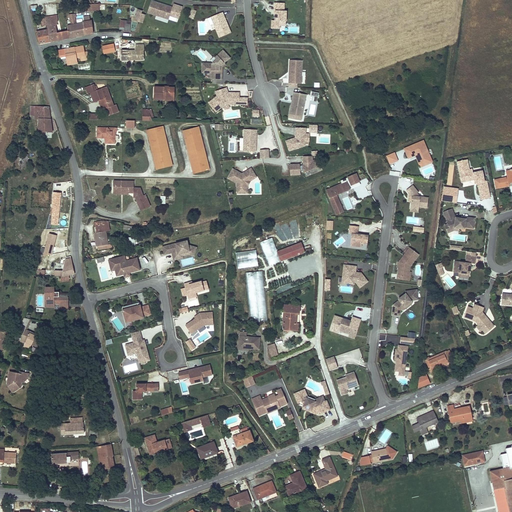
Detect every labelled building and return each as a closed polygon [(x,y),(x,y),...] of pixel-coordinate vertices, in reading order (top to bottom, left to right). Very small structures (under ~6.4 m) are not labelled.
[(174,4),(173,7),(152,0),(147,13),(168,20),(170,17),(178,20),(182,7),(174,4)] [(271,28),(280,28),(280,25),(286,25),(287,8),(285,8),(285,2),(274,1),(273,19),(271,19),(271,28)] [(146,15),(141,13),(142,11),(137,9),(134,17),(135,17),(134,20),(142,23),(146,15)] [(223,12),(211,17),(219,37),(231,32),(223,12)] [(48,17),(48,21),(49,24),(50,28),(52,40),(71,37),(70,29),(58,31),(57,21),(59,20),(58,15),(48,16),(48,17)] [(120,19),(119,30),(130,30),(131,20),(120,19)] [(86,21),(77,23),(79,35),(87,34),(87,27),(86,21)] [(77,23),(72,24),(69,24),(70,29),(71,37),(79,35),(77,23)] [(37,30),(40,43),(52,40),(50,28),(37,30)] [(104,54),(116,51),(113,42),(102,45),(104,54)] [(143,61),(143,49),(144,49),(144,44),(136,44),(136,51),(122,51),(122,61),(143,61)] [(89,51),(84,51),(83,46),(60,50),(61,55),(66,54),(68,64),(77,62),(76,57),(81,56),(85,55),(86,59),(90,58),(89,51)] [(223,49),(210,63),(201,62),(201,73),(211,73),(211,79),(222,80),(223,66),(231,57),(223,49)] [(305,62),(292,61),(292,71),(293,72),(293,79),(292,79),(291,84),(300,84),(300,79),(304,79),(305,62)] [(102,99),(105,110),(107,109),(109,116),(121,113),(118,105),(116,105),(111,95),(108,96),(104,87),(98,89),(96,83),(88,85),(90,93),(93,92),(95,101),(99,100),(102,99)] [(166,98),(166,96),(176,96),(177,86),(156,86),(156,98),(166,98)] [(219,97),(211,103),(218,112),(225,107),(227,106),(231,105),(233,105),(242,105),(242,98),(242,93),(234,93),(234,94),(232,94),(232,93),(231,93),(230,88),(219,92),(220,96),(219,97)] [(294,104),(292,115),(304,118),(308,100),(303,99),(304,95),(297,94),(296,97),(297,98),(296,104),(294,104)] [(42,134),(55,133),(51,108),(36,108),(34,108),(34,116),(37,116),(37,121),(41,122),(42,134)] [(148,109),(146,109),(148,121),(153,121),(152,118),(154,117),(152,109),(148,109)] [(175,165),(164,125),(148,129),(158,169),(175,165)] [(208,151),(204,138),(201,125),(183,129),(186,138),(189,151),(195,173),(212,168),(208,151)] [(107,137),(116,137),(116,134),(118,134),(117,128),(97,127),(97,136),(107,137)] [(247,130),(245,151),(257,152),(259,131),(247,130)] [(288,142),(291,151),(307,147),(307,144),(310,144),(311,136),(307,136),(308,131),(299,130),(298,140),(288,142)] [(107,137),(107,144),(115,145),(116,137),(107,137)] [(406,148),(409,157),(416,154),(418,153),(421,160),(426,162),(432,159),(424,140),(406,148)] [(269,148),(260,148),(260,157),(269,157),(269,148)] [(418,153),(416,154),(421,166),(433,161),(432,159),(426,162),(421,160),(418,153)] [(28,155),(19,155),(19,166),(28,166),(28,155)] [(320,168),(317,161),(315,162),(314,157),(305,158),(305,166),(302,167),(302,165),(292,166),(293,176),(302,176),(302,173),(305,171),(306,173),(320,168)] [(470,169),(468,160),(457,162),(460,178),(466,182),(474,180),(475,184),(477,183),(479,192),(489,190),(487,181),(485,182),(482,170),(473,172),(472,169),(470,169)] [(244,174),(235,169),(229,178),(239,183),(239,194),(249,194),(249,187),(247,187),(247,182),(252,181),(258,178),(253,169),(246,173),(247,175),(245,176),(244,174)] [(511,170),(506,171),(507,178),(494,180),(496,189),(510,186),(509,183),(511,182),(511,170)] [(349,177),(352,184),(360,181),(357,174),(349,177)] [(149,207),(145,195),(143,196),(140,188),(134,188),(134,181),(113,181),(113,192),(133,193),(133,198),(134,198),(139,210),(149,207)] [(343,211),(336,194),(350,188),(347,181),(326,190),(336,214),(343,211)] [(414,189),(408,194),(411,198),(412,199),(411,205),(413,205),(413,207),(412,211),(420,212),(420,211),(428,212),(430,202),(421,201),(419,197),(420,197),(414,189)] [(490,198),(489,190),(479,192),(481,200),(490,198)] [(455,215),(452,206),(443,210),(446,218),(447,221),(449,224),(459,225),(464,226),(464,225),(473,226),(475,216),(466,214),(466,216),(461,216),(455,215)] [(96,222),(96,227),(105,226),(106,231),(112,230),(111,225),(110,221),(110,220),(96,222)] [(449,224),(447,221),(444,222),(447,231),(455,228),(456,228),(459,228),(459,225),(449,224)] [(357,234),(358,233),(359,226),(350,225),(349,233),(352,233),(351,239),(356,242),(356,246),(362,246),(362,243),(367,244),(368,235),(360,234),(360,235),(357,234)] [(97,233),(96,233),(99,246),(100,249),(114,247),(113,243),(108,245),(105,226),(96,227),(97,233)] [(51,255),(57,234),(48,232),(43,253),(51,255)] [(136,250),(135,239),(125,239),(126,250),(136,250)] [(175,243),(162,246),(164,254),(172,252),(174,259),(183,257),(183,256),(189,254),(194,256),(197,246),(188,244),(187,239),(175,242),(175,243)] [(306,257),(301,243),(277,251),(282,265),(306,257)] [(398,278),(406,279),(408,271),(410,271),(411,265),(419,253),(410,247),(405,252),(400,261),(402,263),(401,265),(399,267),(398,278)] [(238,268),(258,266),(256,249),(236,252),(238,268)] [(475,263),(476,256),(466,254),(465,262),(455,260),(454,272),(459,272),(464,273),(464,275),(469,276),(471,263),(475,263)] [(193,257),(181,260),(183,266),(195,263),(193,257)] [(129,275),(140,272),(137,260),(126,263),(124,258),(113,261),(115,266),(114,266),(115,271),(117,277),(124,276),(124,275),(128,274),(128,275),(129,275)] [(73,284),(72,278),(77,277),(72,262),(65,265),(61,285),(70,283),(70,284),(73,284)] [(442,262),(436,265),(440,275),(444,273),(442,267),(444,267),(442,262)] [(355,273),(355,272),(356,266),(344,264),(342,277),(347,277),(347,281),(354,281),(356,282),(360,287),(367,281),(362,274),(355,273)] [(266,321),(264,271),(246,271),(249,321),(266,321)] [(187,297),(196,295),(209,291),(207,283),(202,284),(202,283),(193,285),(189,286),(189,284),(184,285),(185,290),(187,297)] [(393,304),(392,314),(400,315),(401,308),(404,305),(405,306),(412,301),(411,300),(418,299),(417,289),(406,291),(406,293),(401,297),(402,298),(400,299),(393,304)] [(47,297),(49,297),(49,311),(57,311),(57,308),(61,309),(61,313),(70,313),(70,301),(61,301),(61,298),(61,296),(56,296),(56,291),(47,291),(47,297)] [(511,306),(511,294),(510,295),(502,294),(501,303),(509,303),(508,306),(511,306)] [(404,305),(401,308),(403,309),(407,307),(410,305),(413,302),(412,301),(405,306),(404,305)] [(484,307),(474,304),(473,308),(468,307),(464,318),(475,322),(478,325),(483,331),(486,334),(495,326),(483,312),(484,307)] [(131,317),(132,322),(143,319),(143,318),(151,316),(148,307),(141,309),(141,308),(140,308),(140,307),(139,307),(138,307),(131,309),(131,308),(130,307),(129,306),(128,306),(124,307),(123,308),(123,309),(123,310),(125,318),(131,317)] [(285,306),(282,331),(298,332),(299,325),(296,325),(297,314),(299,314),(299,308),(285,306)] [(214,325),(213,312),(200,313),(196,316),(194,317),(195,319),(186,325),(191,334),(204,325),(214,325)] [(351,320),(334,315),(330,329),(338,332),(339,330),(349,334),(348,335),(355,338),(361,319),(352,316),(351,320)] [(31,333),(35,322),(27,320),(27,322),(27,325),(20,343),(48,352),(52,341),(31,333)] [(0,351),(5,353),(11,335),(0,331),(0,351)] [(139,332),(131,334),(134,344),(125,346),(127,351),(133,354),(136,353),(139,363),(149,361),(145,346),(143,347),(142,342),(139,332)] [(251,348),(259,349),(260,337),(240,335),(238,347),(251,348)] [(196,347),(190,339),(186,342),(191,350),(196,347)] [(271,356),(278,354),(275,343),(268,345),(271,356)] [(404,371),(407,345),(398,344),(397,348),(395,348),(394,358),(396,359),(396,360),(397,361),(397,362),(395,363),(394,370),(399,370),(404,371)] [(454,357),(451,351),(427,361),(430,370),(450,362),(449,359),(454,357)] [(338,367),(334,356),(326,359),(330,370),(338,367)] [(200,367),(200,369),(193,371),(189,372),(188,369),(178,372),(180,379),(190,376),(191,383),(203,380),(202,376),(212,374),(210,364),(200,367)] [(346,376),(337,379),(340,390),(346,388),(358,384),(354,373),(346,376)] [(428,375),(419,379),(418,389),(432,382),(428,375)] [(30,377),(22,376),(22,378),(12,376),(9,388),(23,391),(24,386),(24,385),(26,385),(28,384),(29,381),(30,381),(30,377)] [(252,376),(243,380),(246,387),(255,384),(252,376)] [(136,392),(133,392),(133,400),(142,400),(141,392),(158,392),(158,384),(150,384),(150,385),(146,385),(136,385),(136,392)] [(23,391),(9,388),(15,396),(22,392),(23,391)] [(260,396),(252,399),(259,416),(267,412),(264,406),(271,404),(272,407),(278,404),(279,406),(287,403),(281,389),(277,391),(279,396),(275,397),(275,396),(262,401),(260,396)] [(304,391),(302,392),(306,400),(319,405),(324,403),(322,398),(315,401),(307,398),(304,391)] [(302,392),(294,396),(298,405),(301,404),(304,406),(302,409),(307,411),(306,412),(311,414),(312,411),(317,413),(319,416),(330,411),(326,402),(324,403),(319,405),(306,400),(302,392)] [(505,409),(511,407),(511,398),(508,399),(508,401),(503,402),(505,409)] [(271,404),(264,406),(267,412),(280,407),(279,406),(278,404),(272,407),(271,404)] [(451,422),(461,420),(472,417),(470,406),(454,409),(453,404),(448,405),(451,422)] [(162,415),(173,412),(171,406),(160,409),(162,415)] [(210,426),(207,416),(185,422),(186,428),(192,426),(203,423),(204,428),(210,426)] [(416,427),(418,431),(420,430),(421,433),(438,425),(434,416),(417,423),(418,426),(416,427)] [(61,424),(61,431),(65,430),(66,434),(84,432),(83,422),(70,423),(61,424)] [(186,428),(185,422),(183,423),(186,432),(193,430),(192,426),(186,428)] [(255,442),(252,432),(250,433),(246,434),(243,435),(235,437),(239,448),(255,442)] [(169,449),(166,440),(158,442),(156,435),(146,437),(151,454),(169,449)] [(113,455),(110,443),(97,446),(100,458),(113,455)] [(219,453),(216,443),(199,449),(203,459),(219,453)] [(396,451),(387,445),(386,448),(371,452),(372,455),(374,461),(374,462),(388,459),(392,457),(396,451)] [(3,462),(15,463),(16,452),(3,451),(3,449),(0,448),(0,464),(2,464),(3,462)] [(485,461),(483,450),(462,455),(465,466),(485,461)] [(78,451),(51,453),(52,463),(67,462),(71,461),(71,458),(79,458),(78,451)] [(102,468),(115,466),(113,455),(100,458),(102,468)] [(369,455),(362,457),(360,462),(361,466),(371,463),(371,462),(369,455)] [(318,483),(327,479),(337,475),(330,457),(323,459),(326,468),(314,473),(318,483)] [(511,511),(511,467),(510,468),(510,467),(500,469),(502,479),(505,478),(505,480),(504,480),(506,488),(505,488),(510,511),(511,511)] [(284,491),(303,487),(297,473),(287,477),(290,485),(283,488),(284,491)] [(256,498),(275,493),(270,483),(252,489),(256,498)] [(303,487),(284,491),(286,496),(304,489),(303,487)] [(229,504),(248,500),(246,492),(228,498),(229,504)] [(275,493),(256,498),(257,500),(261,498),(262,502),(276,496),(275,493)] [(248,500),(229,504),(231,509),(249,503),(248,500)]
